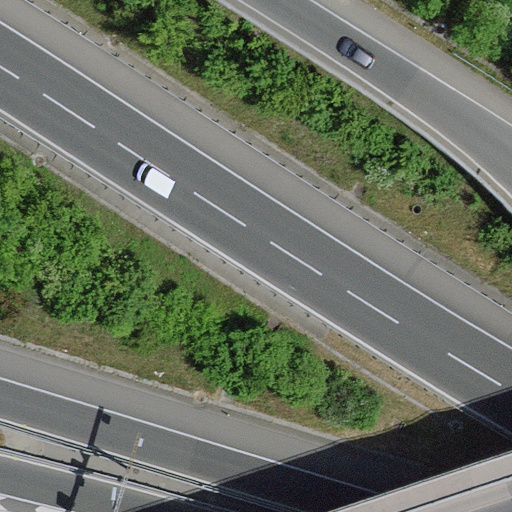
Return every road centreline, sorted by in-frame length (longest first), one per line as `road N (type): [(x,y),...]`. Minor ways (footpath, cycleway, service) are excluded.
road 1 (motorway): [(511,390),(0,62)]
road 2 (motorway): [(408,511),(0,392)]
road 3 (motorway): [(445,107),(276,0)]
